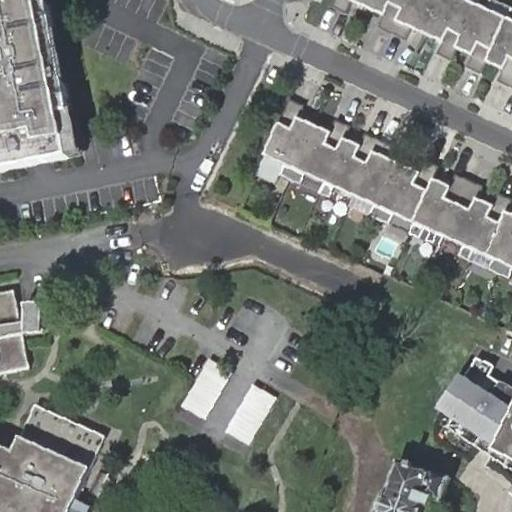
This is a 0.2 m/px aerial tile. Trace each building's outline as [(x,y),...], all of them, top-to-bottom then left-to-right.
[(0,0),(0,174),(80,159),(49,0),(0,0)] [(511,8),(510,8),(506,18),(487,10),(486,9),(490,0),(478,0),(476,5),(465,0),(332,0),(330,7),(345,14),(351,1),(382,15),(376,28),(405,40),(410,28),(441,42),(436,54),(450,61),(456,49),(471,55),(465,68),(480,74),(486,62),(500,69),(495,81),(511,88),(511,8)] [(387,159),(392,146),(364,134),(358,146),(344,139),(349,127),(334,120),(329,132),(298,118),(303,106),(288,99),(262,156),(283,165),(278,175),(299,185),(304,174),(324,184),(319,194),(330,198),(334,188),(372,205),(367,215),(378,220),(388,225),(393,215),(412,223),(413,224),(408,234),(419,239),(423,228),(441,236),(460,245),(455,255),(466,260),(470,250),(490,259),(485,269),(496,273),(506,278),(511,268),(511,215),(505,212),(511,200),(496,193),(490,205),(476,199),(481,186),(453,174),(447,186),(433,179),(438,167),(423,160),(418,173),(387,159)] [(0,376),(30,371),(23,336),(21,327),(15,293),(0,295),(0,511),(73,511),(77,504),(106,440),(36,408),(15,455),(0,448),(0,376)] [(44,335),(44,307),(26,308),(26,326),(21,327),(23,336),(26,335),(44,335)] [(211,359),(187,403),(211,415),(235,371),(211,359)] [(493,371),(475,362),(443,405),(483,435),(487,431),(494,435),(490,451),(511,459),(511,394),(500,389),(487,381),(493,371)] [(232,429),(257,441),(280,392),(255,380),(232,429)] [(453,511),(463,488),(398,468),(381,511),(453,511)]
